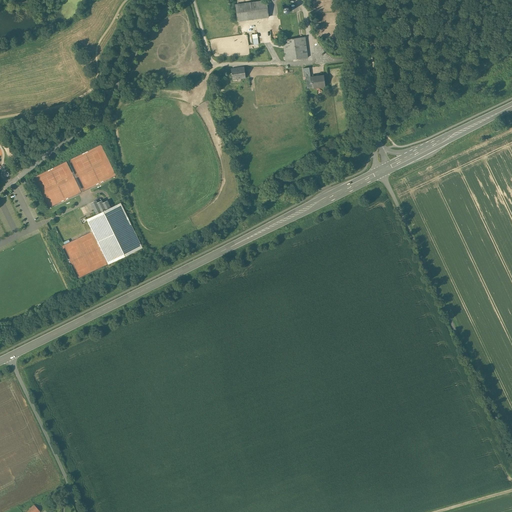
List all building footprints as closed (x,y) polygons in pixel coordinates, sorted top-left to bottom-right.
[(267,4),(235,7),(237,21),(268,17),(267,4)] [(305,37),(282,39),(285,60),(307,57),(305,37)] [(237,67),(237,69),(231,69),(232,78),(240,78),(240,79),(245,78),(244,67),(237,67)] [(310,76),(305,76),(306,88),(324,86),(323,76),(310,77),(310,76)] [(93,207),(96,214),(110,207),(107,200),(102,203),(101,200),(96,203),(97,205),(93,207)] [(86,219),(92,231),(108,264),(142,248),(120,202),(110,207),(96,214),(86,219)]
